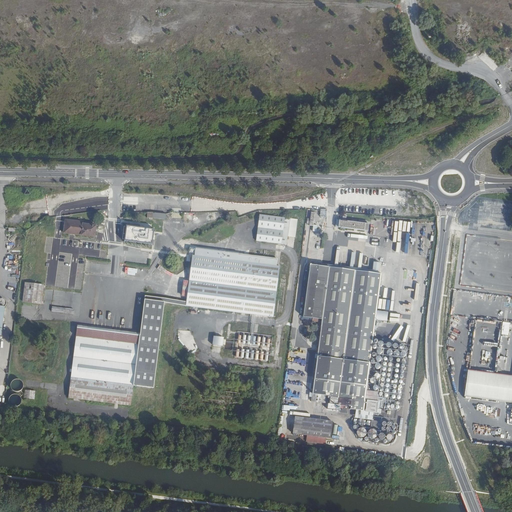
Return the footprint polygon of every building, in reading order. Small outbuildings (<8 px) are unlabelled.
[(287,245),(290,218),(260,214),(256,241),(287,245)] [(335,227),(365,231),(368,231),(368,224),(366,223),(366,220),(358,219),(358,222),(345,221),(346,217),(342,217),(342,220),(336,219),(335,227)] [(96,226),(83,224),(83,222),(66,220),(64,233),(95,237),(96,226)] [(154,230),(127,226),(125,240),(152,244),(154,230)] [(45,275),(49,245),(36,243),(33,273),(45,275)] [(71,377),(69,397),(131,405),(133,384),(153,386),(163,303),(186,306),(273,317),(280,266),(277,266),(277,259),(239,254),(239,253),(196,248),(195,255),(193,255),(187,302),(144,297),(139,334),(138,343),(76,336),(71,377)] [(192,257),(189,255),(181,268),(184,270),(192,257)] [(102,273),(110,273),(111,266),(103,265),(102,273)] [(312,393),(316,394),(316,401),(325,402),(326,395),(330,396),(329,403),(350,406),(350,409),(363,411),(381,274),(311,265),(304,317),(322,320),(312,393)] [(25,283),(23,301),(41,304),(44,285),(25,283)] [(508,333),(510,324),(502,323),(501,332),(508,333)] [(76,336),(138,343),(139,334),(77,327),(76,336)] [(212,345),(222,346),(223,337),(213,336),(212,345)] [(511,376),(467,371),(463,398),(511,404),(511,376)] [(34,399),(35,391),(25,390),(24,397),(34,399)] [(377,413),(378,402),(367,400),(365,411),(377,413)] [(306,441),(324,443),(325,437),(330,438),(332,422),(296,416),(293,433),(307,434),(306,441)]
